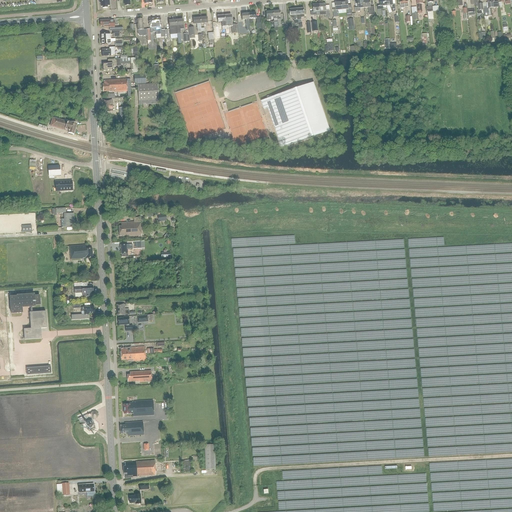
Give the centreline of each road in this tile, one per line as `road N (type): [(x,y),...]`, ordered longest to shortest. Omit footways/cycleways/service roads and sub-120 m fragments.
road 1 (primary): [(115,511),(86,16)]
road 2 (track): [(511,455),(262,469),(255,498),(234,511)]
road 3 (residential): [(102,15),(273,0)]
